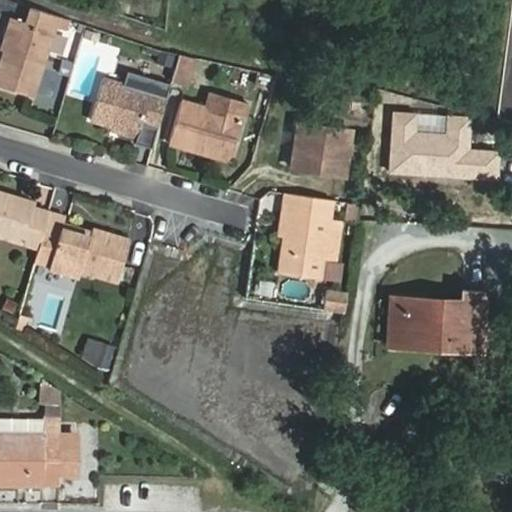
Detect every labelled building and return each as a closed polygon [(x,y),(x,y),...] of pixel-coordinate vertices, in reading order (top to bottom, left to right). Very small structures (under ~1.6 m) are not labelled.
[(32,7),(27,22),(16,19),(0,69),(0,85),(32,96),(55,26),(67,30),(70,20),(32,7)] [(199,58),(180,54),(172,78),(191,84),(199,58)] [(123,84),(167,97),(171,83),(127,71),(123,84)] [(123,84),(103,78),(91,119),(112,125),(110,131),(137,138),(141,123),(158,128),(167,97),(123,84)] [(230,161),(243,119),(248,102),(211,91),(206,108),(182,100),(169,143),(230,161)] [(152,148),(158,128),(141,123),(137,138),(136,143),(152,148)] [(292,168),(345,175),(351,131),(298,123),(292,168)] [(0,236),(39,248),(45,227),(50,212),(34,207),(35,203),(0,192),(0,236)] [(286,193),(280,192),(274,234),(279,235),(286,193)] [(279,235),(274,272),(318,278),(329,199),(286,193),(279,235)] [(345,219),(358,221),(360,204),(348,202),(345,219)] [(50,212),(45,227),(60,231),(60,230),(65,216),(50,212)] [(81,270),(118,280),(130,239),(93,228),(90,239),(60,230),(60,231),(45,227),(39,248),(35,260),(50,264),(50,267),(79,276),(81,270)] [(401,341),(449,343),(448,349),(482,350),(485,293),(462,292),(461,300),(403,298),(401,341)] [(101,343),(94,364),(109,368),(115,347),(101,343)] [(42,379),(42,402),(61,402),(62,390),(42,379)] [(59,473),(59,477),(76,477),(77,432),(59,432),(60,419),(0,418),(0,485),(43,486),(43,483),(43,472),(59,473)] [(43,472),(43,483),(59,483),(59,477),(59,473),(43,472)]
